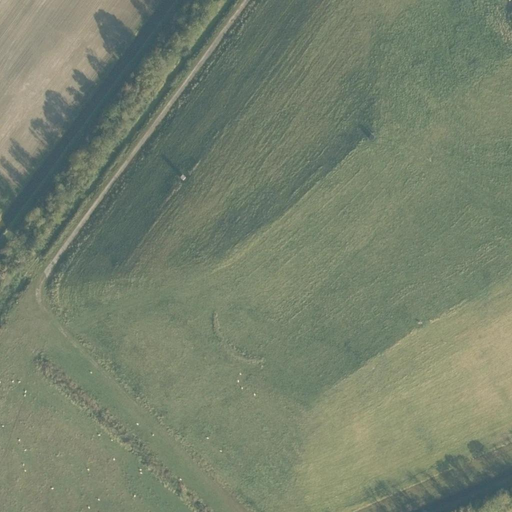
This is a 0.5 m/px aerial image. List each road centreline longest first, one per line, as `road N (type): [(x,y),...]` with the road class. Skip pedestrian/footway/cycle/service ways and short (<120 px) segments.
road 1 (track): [(238,511),(43,310),(39,289),(47,274)]
road 2 (track): [(511,447),(370,511)]
